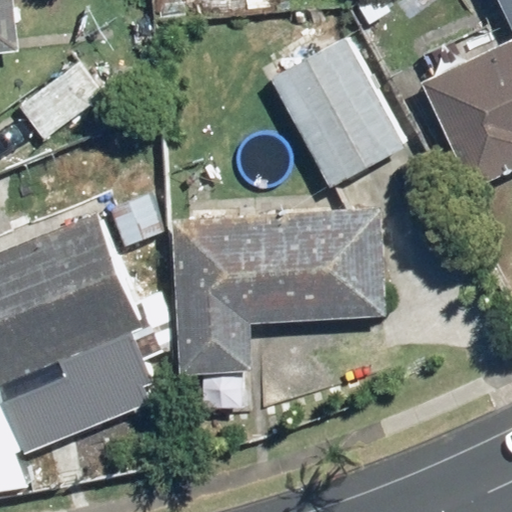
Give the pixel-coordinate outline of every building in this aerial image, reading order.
[(0,0),(0,56),(18,55),(11,1),(9,2),(8,0),(0,0)] [(466,14),(458,0),(412,0),(402,6),(421,40),(466,14)] [(353,32),(267,80),(328,188),(413,140),(353,32)] [(511,46),(422,85),(465,183),(511,162),(511,46)] [(156,115),(102,126),(112,174),(166,163),(156,115)] [(251,371),(251,323),(378,318),(374,212),(172,221),(176,319),(176,372),(251,371)] [(0,258),(0,382),(138,326),(94,219),(0,258)]
